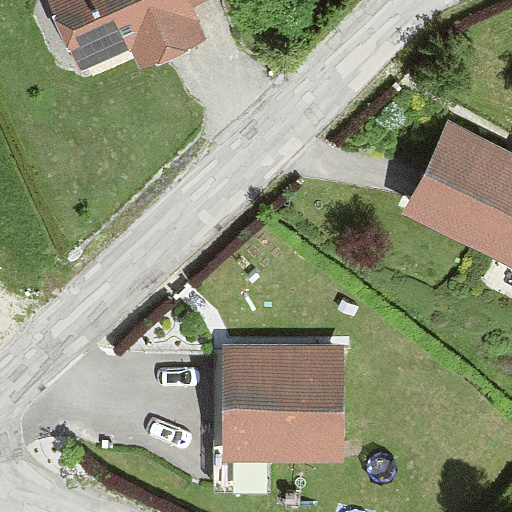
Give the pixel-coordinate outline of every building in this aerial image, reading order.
[(198,31),(184,0),(58,0),(85,59),(135,36),(155,28),(163,46),(198,31)] [(163,46),(155,28),(135,36),(143,54),(163,46)] [(511,254),(511,158),(450,127),(411,202),(511,254)] [(269,484),(270,445),(230,444),(230,376),(230,348),(215,349),(215,485),(269,484)] [(337,439),(337,348),(230,348),(230,376),(230,444),(270,445),(301,445),(301,440),(337,439)]
